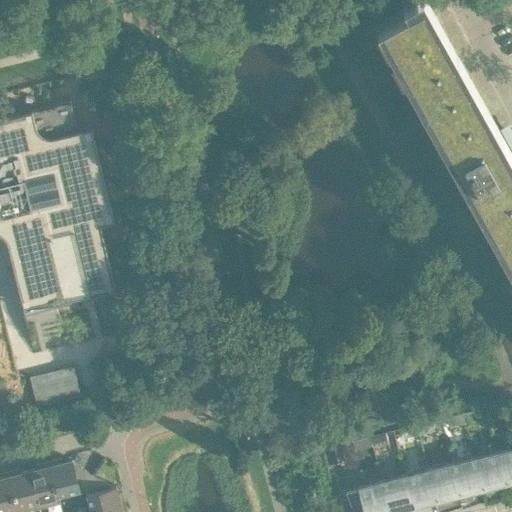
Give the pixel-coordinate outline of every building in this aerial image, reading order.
[(511,137),(507,129),(501,133),(426,0),(417,0),(375,22),(511,269),(511,137)] [(21,109),(0,114),(0,219),(22,311),(116,289),(99,221),(113,218),(90,124),(77,127),(69,97),(42,104),(21,109)] [(120,257),(131,257),(130,232),(119,232),(120,257)] [(74,373),(39,381),(44,402),(79,393),(74,373)] [(478,408),(462,412),(465,422),(481,418),(478,408)] [(462,412),(447,416),(449,426),(465,422),(462,412)] [(432,420),(416,424),(418,434),(434,430),(432,420)] [(416,424),(401,428),(403,437),(418,434),(416,424)] [(385,431),(369,435),(371,445),(388,441),(385,431)] [(369,435),(352,440),(354,449),(371,445),(369,435)] [(511,446),(496,450),(506,491),(507,493),(511,491),(511,446)] [(496,450),(473,456),(483,497),(484,499),(506,491),(496,450)] [(473,456),(450,462),(460,503),(461,505),(483,497),(473,456)] [(53,458),(48,459),(57,493),(58,493),(79,488),(82,490),(90,477),(84,473),(86,470),(72,462),(71,458),(63,460),(62,458),(58,459),(59,462),(55,463),(53,458)] [(36,467),(28,469),(37,504),(59,499),(58,493),(57,493),(48,459),(43,461),(44,465),(40,466),(40,464),(36,465),(36,467)] [(450,462),(427,467),(436,509),(437,511),(460,503),(450,462)] [(427,467),(403,473),(412,511),(427,511),(436,509),(427,467)] [(11,469),(6,470),(16,509),(37,504),(28,469),(21,471),(20,469),(16,470),(17,472),(13,473),(11,469)] [(0,511),(4,511),(16,509),(6,470),(1,471),(2,476),(0,476),(0,511)] [(412,511),(403,473),(380,479),(387,511),(412,511)] [(96,481),(90,477),(82,490),(86,492),(90,511),(98,511),(125,505),(124,500),(119,501),(118,497),(121,497),(120,493),(118,493),(115,484),(112,485),(98,477),(96,481)] [(387,511),(380,479),(357,485),(357,488),(345,492),(352,511),(354,511),(363,510),(363,511),(387,511)]
